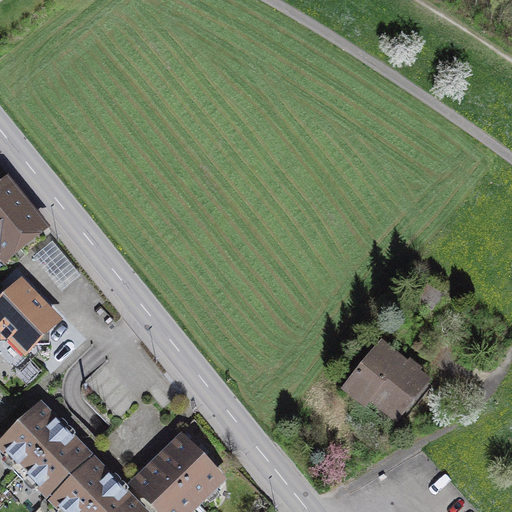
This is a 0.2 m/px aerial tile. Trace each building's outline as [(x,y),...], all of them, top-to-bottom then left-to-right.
[(37,229),(6,191),(0,195),(0,248),(1,248),(6,254),(37,229)] [(49,245),(30,261),(57,294),(76,278),(49,245)] [(424,276),(411,293),(430,309),(444,292),(424,276)] [(14,342),(25,353),(33,345),(35,348),(49,346),(49,333),(47,331),(55,323),(20,287),(0,306),(0,327),(0,328),(1,341),(14,342)] [(380,346),(345,389),(366,406),(371,399),(397,420),(406,409),(410,413),(431,387),(380,346)] [(24,471),(62,433),(41,411),(2,448),(24,471)] [(24,471),(35,482),(73,444),(62,433),(24,471)] [(159,464),(196,503),(219,481),(181,443),(159,464)] [(46,493),(84,456),(73,444),(35,482),(46,493)] [(161,511),(186,511),(196,503),(159,464),(136,486),(161,511)] [(63,511),(68,511),(105,477),(94,466),(55,503),(63,511)] [(90,511),(116,488),(105,477),(68,511),(90,511)] [(116,488),(90,511),(139,511),(125,497),(116,488)]
